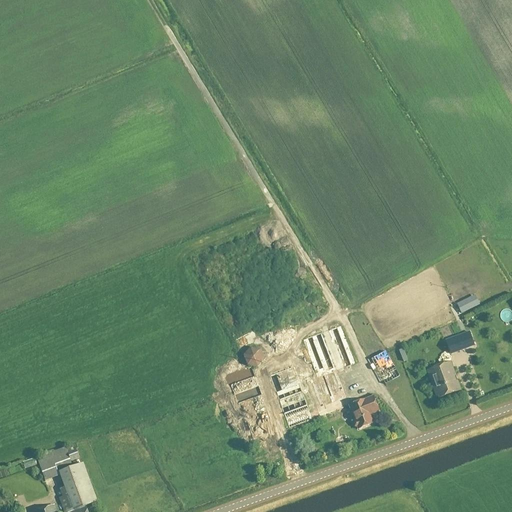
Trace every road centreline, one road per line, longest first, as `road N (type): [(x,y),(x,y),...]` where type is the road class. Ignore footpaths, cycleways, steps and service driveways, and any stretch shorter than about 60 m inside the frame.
road 1 (track): [(330,297),(148,0)]
road 2 (unclassified): [(226,511),(511,409)]
